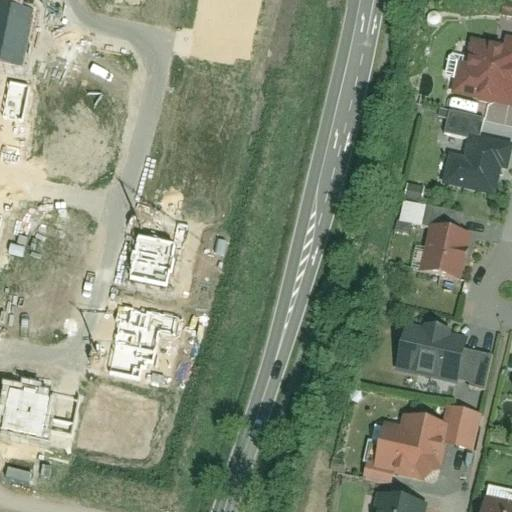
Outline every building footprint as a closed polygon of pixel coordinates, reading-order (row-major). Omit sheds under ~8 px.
[(511,49),(465,41),(453,101),(511,112),(511,49)] [(511,149),(464,141),(455,187),(503,196),(511,149)] [(401,203),(396,222),(417,227),(421,208),(401,203)] [(472,240),(436,234),(427,282),(463,289),(472,240)] [(468,343),(411,332),(402,381),(459,391),(468,343)] [(405,430),(383,426),(374,474),(437,485),(448,426),(407,418),(405,430)] [(511,511),(511,503),(485,498),(482,511),(511,511)]
